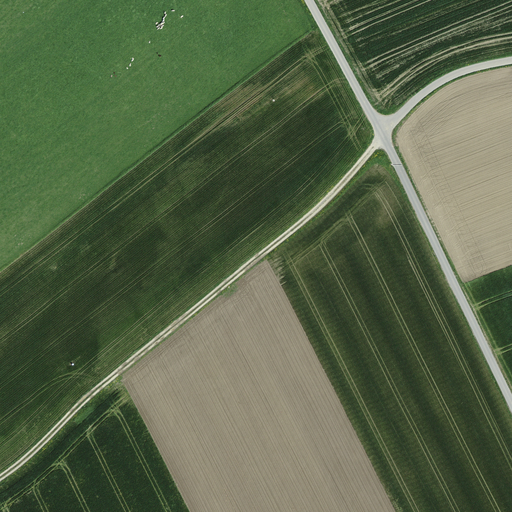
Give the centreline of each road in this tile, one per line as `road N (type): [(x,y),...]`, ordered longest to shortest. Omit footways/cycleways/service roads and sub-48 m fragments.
road 1 (track): [(0,477),(297,226),(382,132)]
road 2 (unclassified): [(382,132),(511,402)]
road 3 (residential): [(511,60),(441,80),(382,132)]
road 4 (unclassified): [(308,0),(382,132)]
